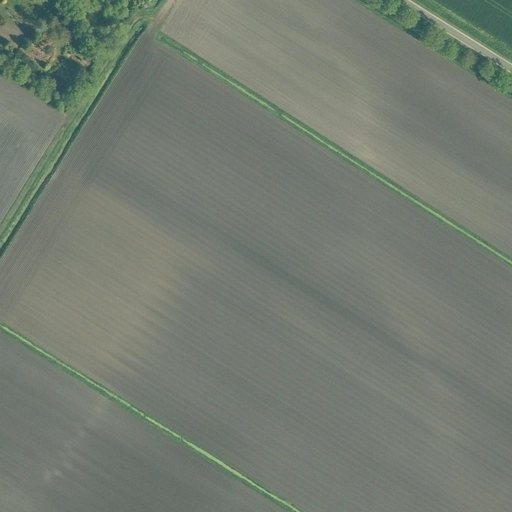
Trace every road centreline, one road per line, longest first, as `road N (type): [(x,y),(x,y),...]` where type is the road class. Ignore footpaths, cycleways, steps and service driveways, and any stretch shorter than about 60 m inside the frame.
road 1 (track): [(171,0),(132,24),(0,232)]
road 2 (unclassified): [(401,0),(511,69)]
